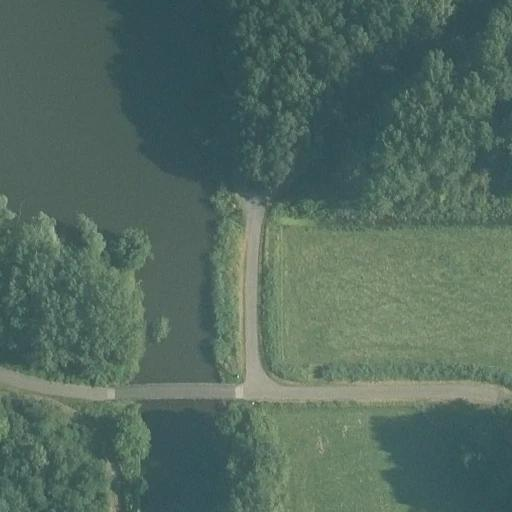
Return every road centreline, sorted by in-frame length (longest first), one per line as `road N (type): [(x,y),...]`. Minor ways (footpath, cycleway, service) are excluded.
road 1 (track): [(219,0),(228,167),(255,216)]
road 2 (unknown): [(0,399),(85,430),(106,460),(116,511)]
